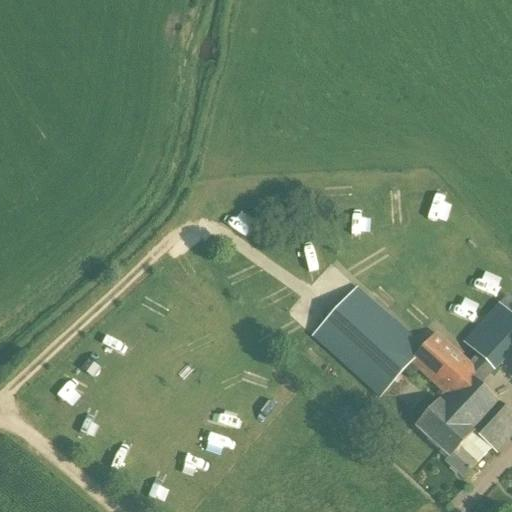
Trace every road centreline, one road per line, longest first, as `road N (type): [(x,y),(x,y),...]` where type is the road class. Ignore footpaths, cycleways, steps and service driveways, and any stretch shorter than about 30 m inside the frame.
road 1 (unknown): [(0,401),(192,215),(330,301)]
road 2 (unclassified): [(114,511),(0,417)]
